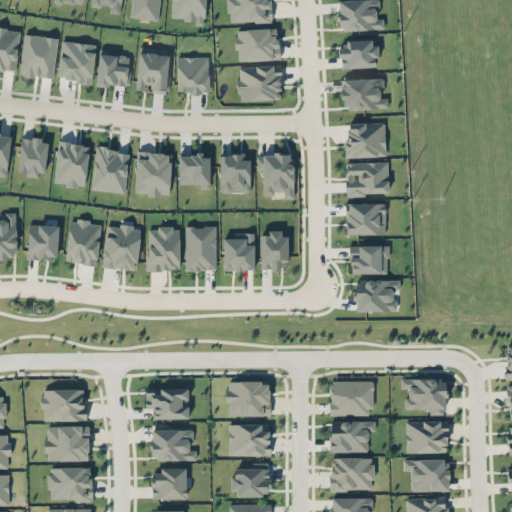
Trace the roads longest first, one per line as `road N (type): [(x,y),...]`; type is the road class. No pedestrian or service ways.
road 1 (residential): [(0,363),(457,356)]
road 2 (residential): [(0,287),(150,301),(285,300),(321,292)]
road 3 (residential): [(0,102),(165,122),(314,120)]
road 4 (residential): [(321,292),(306,0)]
road 5 (residential): [(457,356),(475,373),(480,511)]
road 6 (residential): [(300,511),(297,355)]
road 7 (residential): [(107,358),(117,406),(118,511)]
